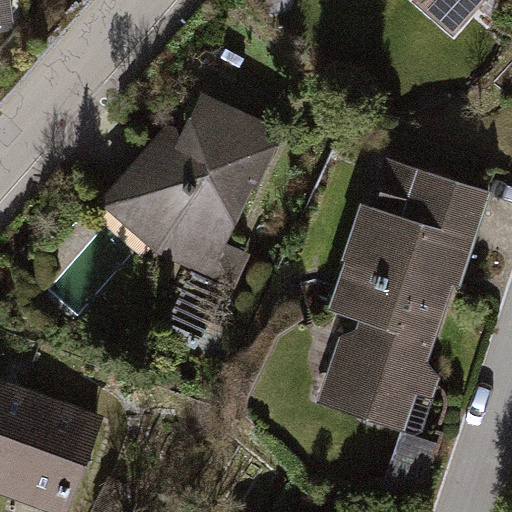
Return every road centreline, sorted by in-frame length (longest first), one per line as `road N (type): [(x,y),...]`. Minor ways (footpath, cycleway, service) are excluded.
road 1 (residential): [(0,156),(138,0)]
road 2 (residential): [(511,357),(461,511)]
